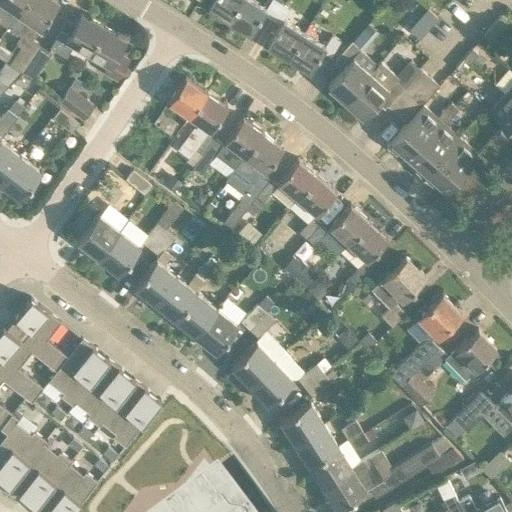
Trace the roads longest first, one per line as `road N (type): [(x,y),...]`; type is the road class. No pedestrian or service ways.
road 1 (residential): [(291,511),(229,423),(22,251)]
road 2 (residential): [(180,33),(296,103),(453,248)]
road 3 (residential): [(22,251),(180,33)]
